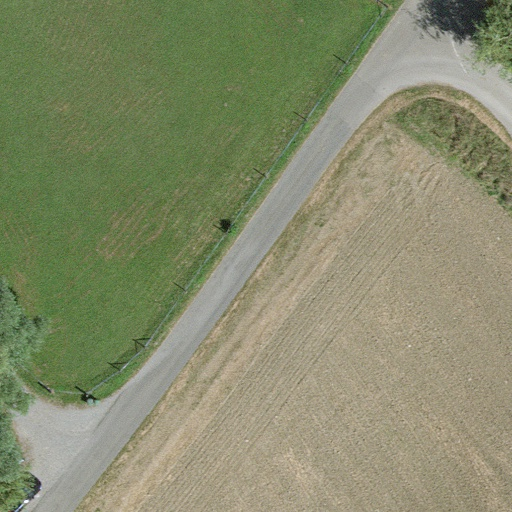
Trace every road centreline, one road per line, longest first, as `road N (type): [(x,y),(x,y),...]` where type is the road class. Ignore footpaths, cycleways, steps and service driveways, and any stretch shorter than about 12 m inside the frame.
road 1 (residential): [(52,511),(433,0)]
road 2 (track): [(511,103),(499,88),(400,40)]
